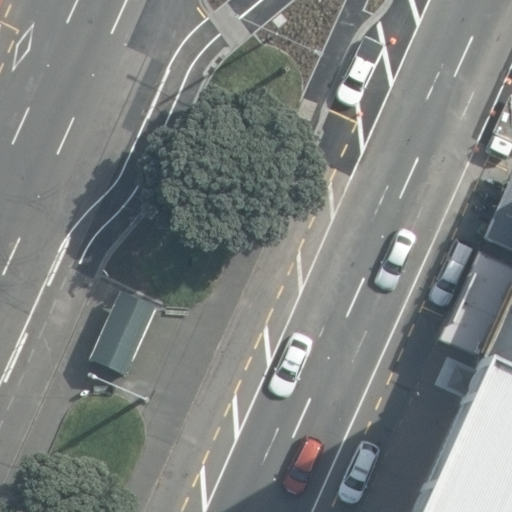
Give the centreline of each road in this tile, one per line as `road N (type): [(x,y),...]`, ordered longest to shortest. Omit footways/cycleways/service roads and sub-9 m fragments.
road 1 (primary): [(491,0),(258,511)]
road 2 (primary): [(0,241),(106,0)]
